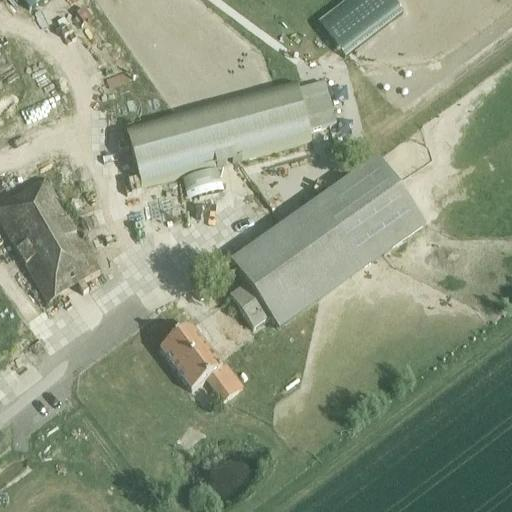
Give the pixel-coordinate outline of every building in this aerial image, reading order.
[(21,0),(30,12),(46,0),(21,0)] [(120,0),(110,7),(131,40),(135,38),(155,70),(208,35),(185,1),(185,0),(120,0)] [(390,0),(350,0),(318,26),(344,60),(402,14),(390,0)] [(116,58),(103,16),(74,26),(88,67),(116,58)] [(322,85),(297,92),(296,87),(125,132),(140,190),(311,145),(308,134),(333,128),(322,85)] [(422,229),(376,164),(229,266),(245,289),(228,301),(251,334),(269,322),(276,332),(422,229)] [(0,226),(47,307),(98,276),(43,183),(0,209),(0,226)] [(223,397),(234,389),(221,371),(220,372),(189,330),(159,353),(190,395),(210,380),(223,397)]
